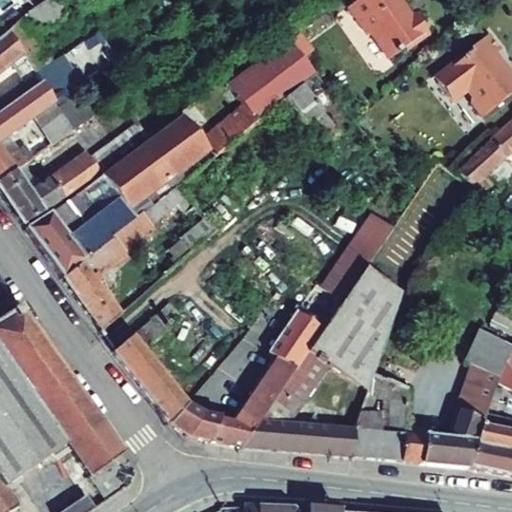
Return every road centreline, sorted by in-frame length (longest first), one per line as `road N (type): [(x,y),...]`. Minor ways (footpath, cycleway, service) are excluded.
road 1 (tertiary): [(178,492),(230,474),(511,508)]
road 2 (residential): [(0,235),(178,492)]
